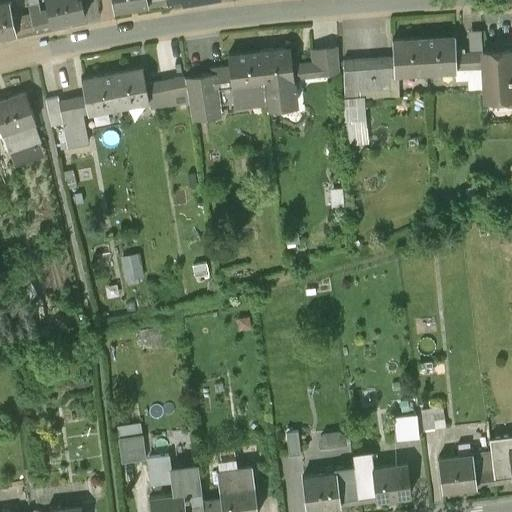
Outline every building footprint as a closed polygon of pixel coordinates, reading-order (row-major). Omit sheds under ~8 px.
[(81,0),(44,0),(48,11),(51,24),(85,16),(81,0)] [(112,0),(114,11),(148,6),(147,0),(112,0)] [(8,3),(0,5),(0,36),(15,33),(12,19),(8,3)] [(33,28),(51,24),(48,11),(31,15),(33,28)] [(15,33),(33,28),(31,15),(12,19),(15,33)] [(454,35),(422,37),(424,72),(454,70),(455,80),(467,79),(468,79),(467,66),(483,65),(482,52),(482,51),(455,53),(454,35)] [(422,37),(392,39),(392,56),(393,74),(424,72),(422,37)] [(291,48),(259,51),(265,104),(266,109),(297,106),(294,79),(321,76),(320,62),(314,63),(293,65),(291,48)] [(332,75),(339,74),(337,48),(312,51),(314,63),(320,62),(321,76),(332,75)] [(511,85),(509,50),(482,52),(483,65),(484,89),(485,89),(485,98),(511,96),(511,85)] [(231,72),(204,75),(206,89),(233,86),(235,107),(265,104),(259,51),(229,54),(231,72)] [(393,74),(392,56),(355,58),(356,88),(389,87),(388,74),(393,74)] [(356,88),(355,58),(342,59),(345,106),(357,105),(356,88)] [(467,66),(468,79),(467,79),(468,90),(484,89),(483,65),(467,66)] [(142,68),(111,74),(117,108),(149,102),(150,109),(177,104),(173,78),(145,84),(142,68)] [(111,74),(82,80),(86,97),(58,102),(63,124),(67,147),(89,143),(83,112),(88,111),(89,114),(117,108),(111,74)] [(236,115),(235,107),(233,86),(206,89),(204,75),(186,77),(190,102),(192,120),(236,115)] [(177,104),(190,102),(186,77),(173,78),(177,104)] [(26,92),(0,101),(0,130),(2,130),(3,133),(10,152),(15,167),(45,156),(37,122),(26,92)] [(51,126),(63,124),(58,102),(57,96),(45,99),(51,126)] [(344,207),(343,189),(331,189),(331,207),(344,207)] [(296,231),(285,233),(288,247),(299,244),(296,231)] [(143,280),(137,254),(119,258),(125,283),(143,280)] [(208,278),(205,265),(192,268),(195,281),(208,278)] [(250,319),(238,320),(239,331),(251,330),(250,319)] [(161,328),(139,332),(142,349),(164,344),(161,328)] [(89,386),(87,375),(75,377),(78,389),(89,386)] [(420,410),(423,431),(446,427),(443,407),(420,410)] [(417,415),(393,418),(396,441),(419,439),(417,415)] [(141,436),(139,424),(116,428),(121,462),(144,459),(141,436)] [(297,431),(286,433),(288,457),(300,455),(297,431)] [(511,436),(496,438),(488,439),(490,453),(494,483),(511,480),(511,436)] [(213,468),(198,470),(203,511),(257,511),(252,466),(237,468),(234,450),(217,452),(218,457),(211,458),(213,468)] [(407,464),(374,468),(371,453),(352,456),(356,488),(358,501),(411,494),(407,464)] [(490,453),(438,460),(442,490),(466,487),(494,483),(490,453)] [(173,495),(149,499),(150,511),(203,511),(198,470),(197,466),(170,470),(173,495)] [(337,473),(302,478),(306,508),(329,505),(358,501),(356,488),(339,490),(337,473)]
